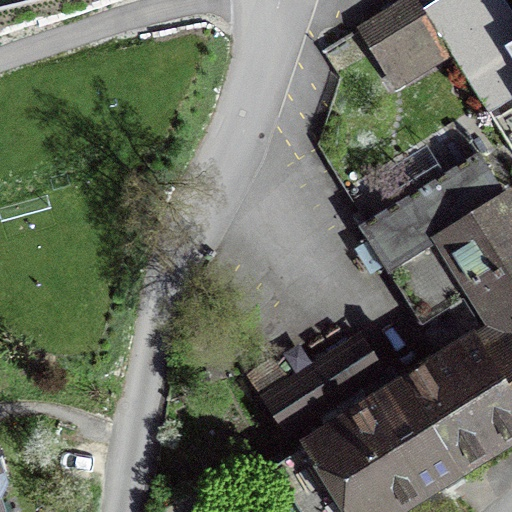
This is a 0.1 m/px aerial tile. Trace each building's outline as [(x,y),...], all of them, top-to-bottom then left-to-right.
[(0,0),(0,8),(41,0),(0,0)] [(404,0),(356,29),(396,93),(451,60),(415,0),(404,0)] [(339,511),(419,511),(462,486),(511,454),(511,195),(510,193),(504,197),(477,155),(358,230),(383,271),(421,331),(467,302),(485,331),(479,334),(299,448),(339,511)] [(245,377),(282,434),(383,369),(360,334),(288,381),(274,359),(245,377)] [(0,464),(0,511),(5,511),(2,504),(9,490),(0,464)]
